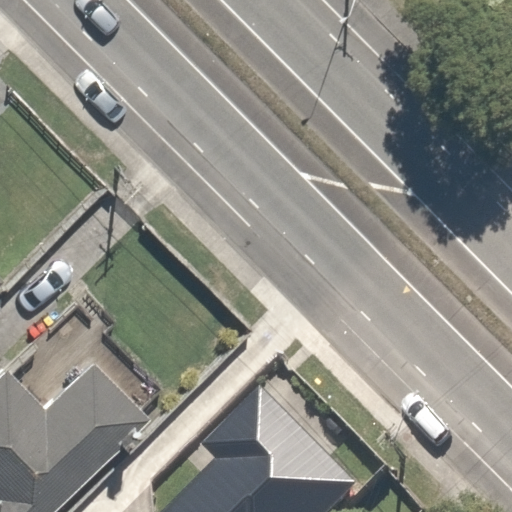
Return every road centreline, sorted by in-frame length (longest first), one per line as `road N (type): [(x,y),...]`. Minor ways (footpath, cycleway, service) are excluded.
road 1 (secondary): [(511,438),(72,0)]
road 2 (secondary): [(284,0),(511,230)]
